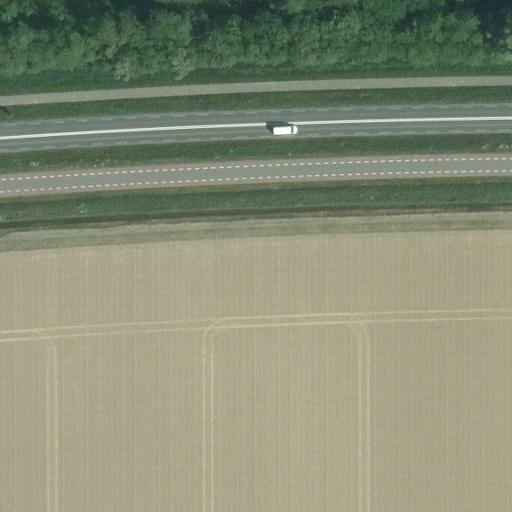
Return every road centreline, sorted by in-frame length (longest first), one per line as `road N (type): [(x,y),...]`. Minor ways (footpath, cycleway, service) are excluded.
road 1 (unclassified): [(0,186),(511,167)]
road 2 (primary): [(511,120),(0,138)]
